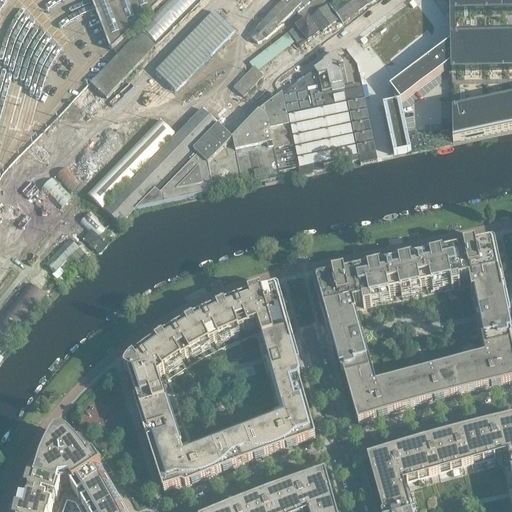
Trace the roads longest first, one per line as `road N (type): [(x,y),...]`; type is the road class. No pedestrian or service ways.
road 1 (residential): [(189,0),(104,81),(176,158),(285,78)]
road 2 (residential): [(342,453),(511,403)]
road 3 (residential): [(185,511),(342,453)]
road 4 (unclassified): [(285,78),(390,0)]
road 5 (residential): [(342,453),(307,332)]
